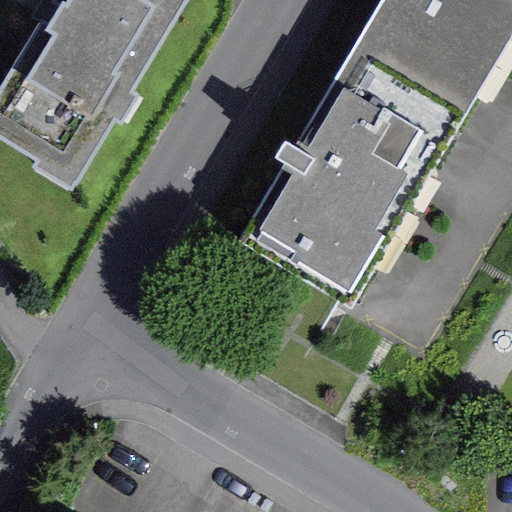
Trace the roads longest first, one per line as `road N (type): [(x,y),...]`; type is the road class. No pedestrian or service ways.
road 1 (residential): [(81,326),(276,0)]
road 2 (residential): [(376,511),(81,326)]
